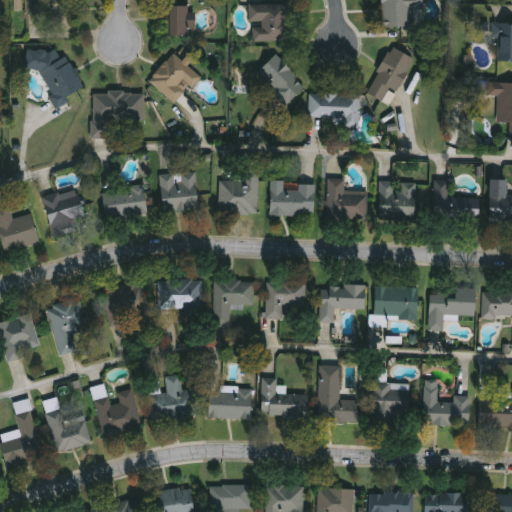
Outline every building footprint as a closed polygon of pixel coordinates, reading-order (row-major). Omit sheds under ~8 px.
[(26,0),(73,0),(74,31),(53,32),(52,16),(26,16),(26,0)] [(382,0),(424,0),(425,11),(412,11),(412,28),(383,29),(382,0)] [(250,6),(292,6),(292,41),(263,41),(263,23),(251,23),(250,6)] [(167,38),(167,7),(188,7),(188,38),(167,38)] [(511,63),(498,63),(498,40),(494,40),(494,24),(511,24),(511,63)] [(85,91),(56,107),(27,55),(44,46),(48,54),(61,47),(85,91)] [(390,90),(384,102),(368,94),(392,47),(415,60),(397,94),(390,90)] [(200,76),(177,106),(149,83),(173,54),(200,76)] [(279,55),(306,91),(284,108),(257,72),(279,55)] [(511,83),(511,139),(511,123),(498,123),(499,97),(489,96),(490,83),(511,83)] [(93,92),(146,93),(145,122),(109,121),(109,140),(92,139),(93,92)] [(310,118),(311,95),(361,96),(360,128),(346,128),(346,119),(310,118)] [(199,211),(163,213),(161,175),(197,173),(199,211)] [(369,192),(369,220),(328,220),(328,179),(345,180),(345,192),(369,192)] [(511,195),(511,223),(491,223),(492,180),(509,181),(509,195),(511,195)] [(220,181),(259,181),(259,214),(220,214),(220,181)] [(450,182),(450,198),(481,198),(480,222),(434,222),(435,182),(450,182)] [(316,185),(316,217),(271,217),(271,183),(297,183),(297,185),(316,185)] [(380,183),(419,183),(418,221),(379,221),(380,183)] [(149,215),(107,220),(103,192),(146,187),(149,215)] [(45,197),(79,189),(88,229),(53,237),(45,197)] [(33,215),(40,244),(4,252),(0,234),(0,207),(10,205),(14,219),(33,215)] [(185,317),(185,308),(166,308),(166,281),(203,281),(203,317),(185,317)] [(255,281),(254,306),(232,305),(232,327),(214,327),(215,281),(255,281)] [(308,283),(308,309),(294,309),(294,320),(267,320),(267,283),(308,283)] [(103,289),(144,284),(149,320),(132,322),(132,324),(109,327),(103,289)] [(321,323),(322,286),(369,286),(368,309),(338,309),(338,323),(321,323)] [(385,325),(375,324),(376,287),(419,288),(418,320),(385,319),(385,325)] [(431,295),(457,296),(457,289),(478,290),(477,317),(445,316),(444,331),(430,331),(431,295)] [(511,319),(483,319),(483,292),(511,292),(511,319)] [(61,356),(49,306),(81,299),(88,329),(73,332),(78,352),(61,356)] [(8,363),(0,331),(0,323),(33,316),(40,347),(22,351),(24,359),(8,363)] [(360,423),(319,422),(320,366),(343,366),(342,400),(360,400),(360,423)] [(198,419),(151,422),(149,395),(167,394),(166,377),(182,376),(183,390),(196,389),(198,419)] [(278,386),(287,386),(287,395),(309,395),(309,418),(263,418),(263,378),(278,378),(278,386)] [(424,426),(425,382),(440,382),(440,403),(455,403),(455,397),(471,397),(470,427),(424,426)] [(374,419),(375,384),(416,385),(415,420),(374,419)] [(103,439),(93,388),(107,385),(111,405),(120,403),(118,393),(133,390),(142,431),(103,439)] [(253,419),(209,419),(209,391),(253,391),(253,419)] [(57,453),(44,403),(59,399),(65,424),(86,418),(92,444),(57,453)] [(43,460),(7,467),(2,442),(21,438),(14,404),(31,400),(43,460)] [(511,429),(480,429),(481,402),(511,402),(511,429)] [(262,511),(263,511),(267,511),(267,485),(305,486),(305,511),(262,511)] [(251,486),(251,510),(242,510),(242,511),(226,511),(211,511),(211,486),(251,486)] [(195,511),(153,511),(160,511),(156,493),(191,487),(195,511)] [(357,490),(356,511),(318,511),(319,489),(357,490)] [(415,492),(415,511),(371,511),(371,492),(415,492)] [(470,493),(470,511),(427,511),(427,494),(470,493)] [(511,495),(511,511),(491,511),(496,511),(495,495),(511,495)] [(98,511),(98,509),(137,500),(139,511),(98,511)]
